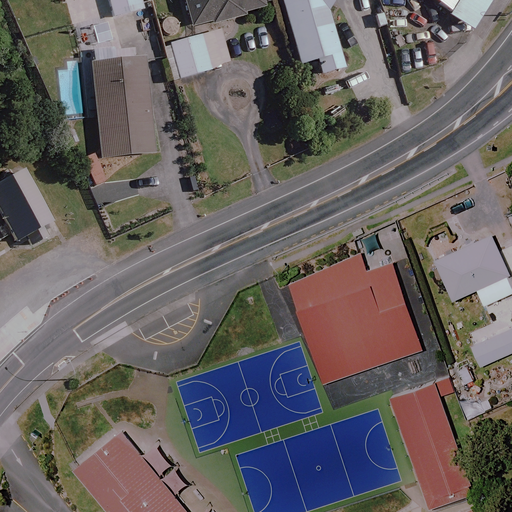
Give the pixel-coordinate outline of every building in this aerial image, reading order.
[(143,11),(140,0),(108,0),(114,20),(143,11)] [(184,0),(192,28),(212,22),(213,25),(246,16),(245,13),(265,8),(262,0),(184,0)] [(281,0),(300,66),(318,61),(323,76),(345,70),(329,13),(336,0),(281,0)] [(431,0),(472,27),(491,0),(431,0)] [(221,31),(170,45),(180,79),(230,65),(221,31)] [(144,58),(90,65),(102,160),(155,153),(144,58)] [(54,225),(25,173),(0,187),(0,218),(15,246),(54,225)] [(141,211),(134,188),(108,197),(115,220),(141,211)] [(511,267),(494,229),(438,256),(456,296),(511,269),(511,267)] [(364,249),(294,279),(328,379),(426,346),(396,257),(370,266),(364,249)] [(511,325),(474,342),(483,362),(511,349),(511,325)] [(450,373),(438,378),(443,392),(456,388),(450,373)] [(438,378),(438,377),(393,393),(433,506),(478,490),(443,392),(438,378)] [(193,511),(126,427),(80,463),(77,465),(114,511),(193,511)]
